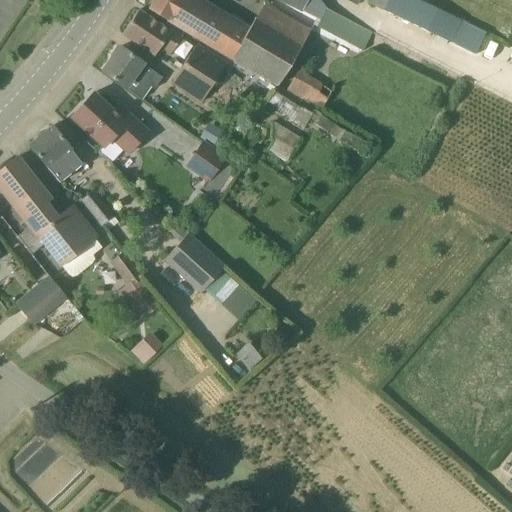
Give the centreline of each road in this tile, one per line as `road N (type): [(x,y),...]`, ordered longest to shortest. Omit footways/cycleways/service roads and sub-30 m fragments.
road 1 (unclassified): [(207,511),(0,369)]
road 2 (tertiary): [(0,125),(98,0)]
